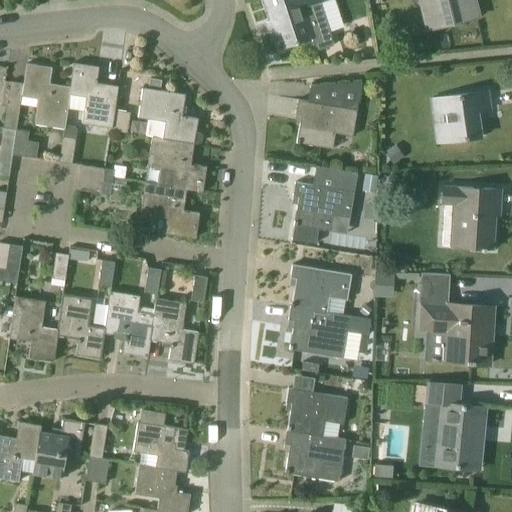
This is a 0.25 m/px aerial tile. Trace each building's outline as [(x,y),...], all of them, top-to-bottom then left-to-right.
[(265,0),(281,47),(311,37),(316,51),(333,45),(319,1),(322,0),(265,0)] [(417,0),(425,30),(459,21),(478,16),(473,0),(417,0)] [(385,36),(379,47),(391,53),(396,42),(385,36)] [(114,110),(118,86),(96,82),(98,66),(73,62),(70,86),(67,110),(84,112),(82,124),(111,127),(111,130),(112,130),(115,110),(114,110)] [(67,110),(70,86),(49,83),(52,67),(26,63),(23,83),(21,95),(39,97),(35,124),(64,128),(67,110)] [(148,88),(160,90),(162,80),(150,78),(148,88)] [(21,95),(23,83),(11,81),(4,129),(16,131),(18,119),(21,95)] [(296,143),(331,149),(334,133),(352,136),(362,81),(310,86),(307,101),(297,100),(295,114),(301,115),(296,143)] [(152,138),(193,144),(198,118),(182,116),(185,94),(160,90),(148,88),(143,87),(138,118),(154,120),(151,136),(153,136),(152,138)] [(435,142),(481,137),(478,111),(490,109),(487,91),(429,99),(435,142)] [(115,110),(112,130),(127,132),(129,112),(115,110)] [(36,158),(38,143),(27,141),(28,132),(25,131),(27,120),(18,119),(16,131),(12,154),(36,158)] [(12,154),(16,131),(4,129),(0,154),(0,174),(9,176),(12,154)] [(72,164),(75,144),(75,139),(63,137),(59,162),(72,164)] [(164,168),(161,185),(186,189),(202,192),(206,166),(190,164),(193,144),(152,138),(148,166),(164,168)] [(386,153),(393,164),(403,157),(396,146),(395,145),(385,151),(386,153)] [(114,170),(100,168),(81,165),(79,178),(104,182),(105,177),(112,178),(114,170)] [(346,235),(357,173),(316,166),(312,185),(295,182),(292,195),(299,197),(293,225),(346,235)] [(359,176),(357,189),(370,192),(373,178),(359,176)] [(77,190),(97,193),(110,195),(109,200),(120,201),(122,189),(126,190),(127,181),(112,179),(112,178),(105,177),(104,182),(79,178),(77,190)] [(186,189),(161,185),(145,183),(137,229),(195,238),(199,213),(183,210),(186,189)] [(501,189),(481,188),(454,186),(442,186),(440,205),(445,205),(443,246),(481,248),(481,250),(486,250),(486,248),(493,249),(495,207),(500,207),(501,189)] [(10,244),(0,242),(0,268),(6,270),(10,244)] [(0,280),(17,283),(22,246),(10,244),(6,270),(0,268),(0,280)] [(80,250),(79,259),(87,260),(89,251),(80,250)] [(64,280),(65,274),(68,255),(56,253),(52,278),(64,280)] [(111,285),(112,273),(114,262),(102,260),(98,285),(111,287),(111,285)] [(351,274),(312,267),(292,264),(290,278),(296,279),(291,306),(342,314),(344,300),(346,300),(351,274)] [(158,288),(160,270),(160,269),(148,267),(144,293),(156,295),(158,288)] [(160,271),(158,288),(164,289),(167,272),(160,271)] [(376,271),(376,286),(394,287),(395,272),(376,271)] [(493,307),(448,304),(449,275),(421,273),(418,332),(436,333),(435,361),(490,364),(493,307)] [(203,302),(204,297),(207,277),(194,275),(190,300),(203,302)] [(64,280),(52,278),(51,284),(63,286),(64,280)] [(105,333),(111,292),(110,291),(108,305),(107,305),(104,328),(89,326),(92,298),(62,295),(58,330),(57,336),(58,336),(78,339),(75,355),(101,359),(105,333)] [(150,340),(154,310),(138,308),(139,295),(111,292),(105,333),(125,336),(123,352),(148,356),(150,340)] [(58,330),(41,328),(45,301),(15,297),(14,308),(12,319),(9,338),(31,342),(29,358),(54,362),(58,336),(57,336),(58,330)] [(185,303),(166,300),(156,299),(154,310),(150,340),(171,344),(168,360),(194,364),(194,363),(198,332),(182,330),(185,303)] [(366,316),(371,310),(364,304),(359,311),(366,316)] [(342,314),(291,306),(290,306),(288,320),(294,321),(289,349),(342,359),(350,316),(342,315),(342,314)] [(478,426),(483,427),(485,407),(458,404),(460,384),(428,381),(426,402),(441,403),(438,430),(425,429),(422,464),(479,470),(479,468),(473,468),(478,426)] [(369,390),(368,384),(362,383),(358,387),(360,393),(365,394),(369,390)] [(347,397),(307,391),(288,388),(285,402),(291,403),(287,430),(286,429),(286,430),(322,436),(325,421),(342,424),(347,397)] [(66,454),(79,457),(85,422),(63,418),(60,435),(40,431),(33,472),(32,474),(62,479),(66,454)] [(140,465),(177,471),(185,472),(189,451),(184,450),(187,429),(138,421),(133,451),(142,452),(140,465)] [(33,472),(40,431),(41,425),(19,422),(16,438),(0,435),(0,478),(18,482),(20,470),(33,472)] [(89,457),(102,459),(107,425),(94,423),(89,457)] [(345,440),(322,436),(286,430),(284,444),(290,445),(285,473),(338,482),(345,440)] [(368,448),(357,446),(353,445),(351,457),(367,460),(369,448),(368,448)] [(108,460),(102,459),(89,457),(85,481),(104,484),(108,460)] [(374,476),(390,477),(391,465),(375,464),(374,476)] [(173,491),(177,471),(140,465),(135,494),(159,497),(157,510),(167,511),(187,511),(190,494),(173,491)] [(69,511),(71,504),(58,502),(56,511),(69,511)] [(356,511),(358,507),(334,503),(333,511),(356,511)]
